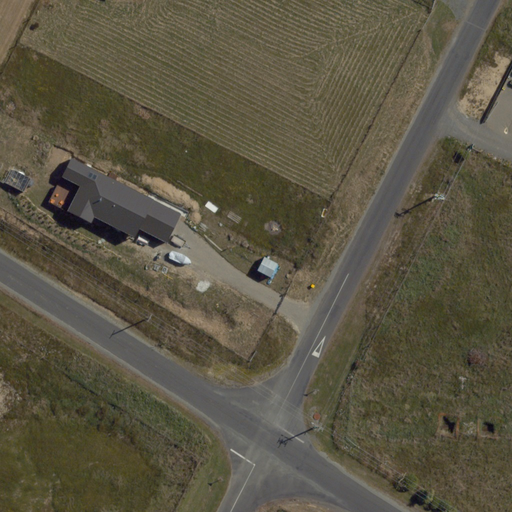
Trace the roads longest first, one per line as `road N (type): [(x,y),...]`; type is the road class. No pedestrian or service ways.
road 1 (residential): [(268,437),(490,0)]
road 2 (residential): [(0,267),(268,437)]
road 3 (residential): [(268,437),(382,511)]
